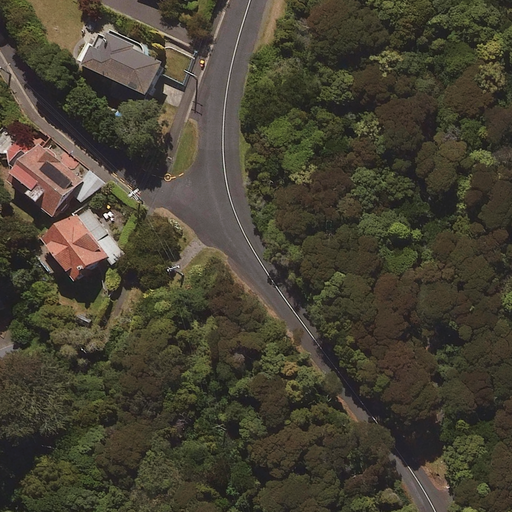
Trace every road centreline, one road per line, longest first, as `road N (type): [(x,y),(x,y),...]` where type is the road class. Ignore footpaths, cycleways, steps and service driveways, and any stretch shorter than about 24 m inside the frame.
road 1 (residential): [(457,0),(437,163),(441,363),(462,511)]
road 2 (residential): [(230,206),(250,248),(381,422),(435,511)]
road 3 (residential): [(0,23),(41,97),(97,149),(157,190),(230,206)]
road 4 (residential): [(230,206),(222,98),(250,0)]
